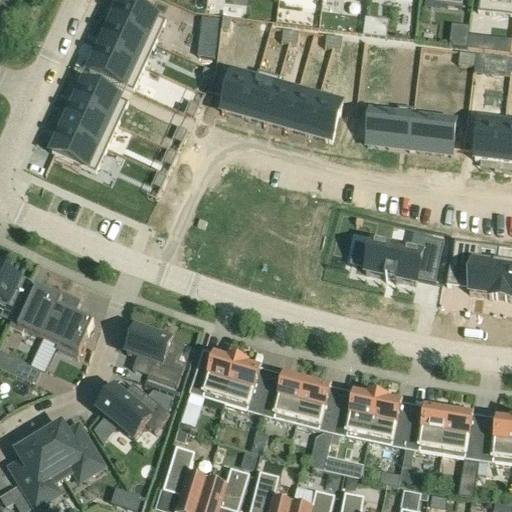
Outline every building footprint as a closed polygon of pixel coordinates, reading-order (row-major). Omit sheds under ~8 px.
[(511,0),(479,0),(478,15),(511,18),(511,0)] [(122,4),(111,27),(155,48),(166,24),(122,4)] [(203,21),(201,33),(218,35),(220,23),(203,21)] [(111,27),(101,50),(145,71),(155,48),(111,27)] [(483,52),(485,38),(468,36),(467,50),(483,52)] [(101,50),(90,74),(134,94),(145,71),(101,50)] [(216,75),(205,70),(202,78),(213,83),(216,75)] [(232,77),(222,115),(246,122),(259,75),(258,74),(255,84),(232,77)] [(259,75),(246,122),(267,127),(280,81),(259,75)] [(280,81),(267,127),(287,133),(298,96),(278,90),(281,81),(280,81)] [(85,86),(74,109),(118,130),(129,106),(85,86)] [(298,96),(287,133),(308,139),(319,102),(298,96)] [(319,102),(308,139),(332,146),(343,108),(319,102)] [(191,105),(186,116),(194,120),(199,108),(191,105)] [(74,109),(63,132),(107,153),(118,130),(74,109)] [(371,116),(367,142),(410,147),(414,112),(398,110),(397,120),(371,116)] [(414,112),(410,147),(453,153),(456,127),(414,122),(415,112),(414,112)] [(480,125),(475,164),(500,167),(505,128),(480,125)] [(511,128),(505,128),(500,167),(511,168),(511,128)] [(187,134),(180,131),(174,142),(182,145),(187,134)] [(63,132),(52,156),(96,176),(107,153),(63,132)] [(169,153),(164,164),(171,168),(177,157),(169,153)] [(166,180),(159,176),(153,188),(161,191),(166,180)] [(258,213),(251,235),(266,239),(263,249),(313,264),(322,233),(331,236),(336,221),(315,214),(313,224),(274,213),(273,218),(258,213)] [(367,272),(366,277),(386,282),(385,284),(386,284),(387,284),(387,282),(395,283),(395,285),(395,286),(396,287),(396,284),(416,288),(418,283),(435,287),(445,245),(443,245),(443,248),(430,245),(431,242),(417,239),(414,255),(410,254),(372,246),(372,250),(367,272)] [(456,246),(452,270),(473,273),(470,293),(470,297),(489,300),(489,301),(511,304),(511,269),(494,267),(494,268),(476,266),(479,249),(456,246)] [(8,277),(0,273),(0,304),(8,308),(3,319),(6,320),(13,323),(26,294),(30,285),(29,285),(28,286),(29,286),(27,291),(20,288),(22,284),(8,277)] [(25,299),(27,295),(26,294),(13,323),(12,325),(9,331),(23,337),(24,334),(43,342),(61,302),(36,290),(33,298),(31,302),(25,299)] [(81,305),(64,297),(61,302),(43,342),(58,349),(56,353),(77,362),(94,326),(75,317),(81,305)] [(168,356),(172,345),(148,336),(135,331),(133,336),(130,335),(124,350),(128,351),(126,357),(137,360),(153,366),(148,379),(177,390),(186,367),(179,365),(175,363),(176,359),(168,356)] [(225,409),(238,366),(216,359),(210,378),(198,374),(190,398),(202,402),(225,409)] [(31,370),(17,364),(12,377),(36,387),(41,375),(31,370)] [(260,420),(267,395),(255,392),(261,373),(238,366),(225,409),(248,416),(260,420)] [(296,429),(308,386),(285,380),(280,398),(267,395),(260,420),(274,423),(296,429)] [(333,438),(338,413),(326,411),(331,392),(308,386),(296,429),(319,435),(324,436),(333,438)] [(124,399),(115,391),(97,413),(135,443),(146,429),(155,436),(170,417),(169,416),(148,400),(145,398),(137,409),(124,399)] [(153,393),(148,400),(169,416),(173,400),(153,393)] [(369,446),(378,402),(355,397),(351,416),(338,413),(333,438),(340,440),(346,441),(369,446)] [(406,454),(410,429),(397,426),(401,407),(378,402),(369,446),(392,451),(406,454)] [(442,460),(449,415),(426,411),(423,431),(410,429),(406,454),(413,455),(414,455),(419,456),(442,460)] [(479,466),(482,440),(469,439),(473,419),(449,415),(442,460),(465,464),(479,466)] [(511,469),(511,424),(497,423),(495,442),(482,440),(479,466),(492,467),(511,469)] [(48,437),(40,442),(65,483),(73,478),(78,474),(84,483),(104,470),(84,438),(76,444),(71,442),(62,428),(60,430),(58,426),(46,434),(48,437)] [(188,438),(179,436),(176,445),(185,447),(188,438)] [(309,472),(325,475),(325,472),(326,467),(328,459),(331,447),(333,438),(324,436),(316,441),(309,472)] [(333,438),(331,447),(338,449),(340,440),(333,438)] [(51,491),(65,483),(40,442),(31,448),(29,444),(17,452),(19,455),(17,456),(26,470),(25,475),(16,480),(35,511),(36,511),(56,500),(51,491)] [(199,511),(209,481),(190,475),(196,457),(177,451),(163,495),(181,500),(177,511),(199,511)] [(406,454),(400,485),(412,487),(415,471),(412,466),(413,455),(406,454)] [(255,470),(258,460),(252,458),(250,458),(246,456),(243,467),(242,471),(250,473),(254,474),(255,470)] [(325,472),(325,475),(335,478),(339,461),(328,459),(326,467),(325,472)] [(209,481),(199,511),(240,511),(250,479),(231,473),(227,487),(209,481)] [(291,511),(294,505),(275,500),(280,482),(260,477),(251,511),(291,511)] [(338,493),(341,481),(329,477),(326,490),(338,493)] [(14,507),(23,501),(18,493),(1,503),(6,511),(14,507)] [(421,495),(420,503),(427,505),(428,497),(421,495)] [(294,505),(291,511),(332,511),(335,500),(316,496),(313,509),(294,505)] [(129,497),(124,510),(130,511),(138,511),(142,501),(129,497)] [(362,511),(364,501),(345,498),(342,511),(362,511)] [(433,498),(431,511),(433,511),(446,511),(448,500),(433,498)]
